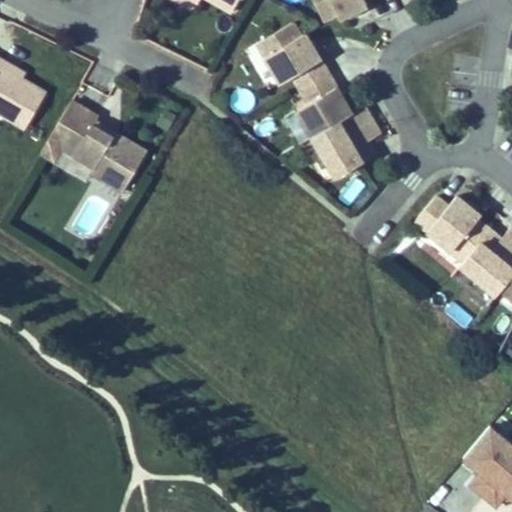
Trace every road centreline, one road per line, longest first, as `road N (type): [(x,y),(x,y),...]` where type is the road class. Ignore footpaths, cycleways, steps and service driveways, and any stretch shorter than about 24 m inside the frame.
road 1 (residential): [(497,0),(399,48),(390,69),(392,103),(426,156)]
road 2 (residential): [(476,150),(506,0)]
road 3 (residential): [(78,24),(187,82)]
